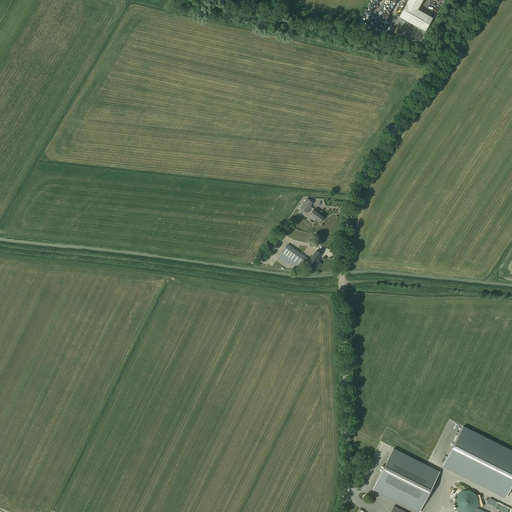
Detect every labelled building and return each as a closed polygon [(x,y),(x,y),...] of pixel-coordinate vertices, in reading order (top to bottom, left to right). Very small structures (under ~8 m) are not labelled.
[(423,0),(408,0),(399,17),(425,32),(433,19),(418,10),(423,0)] [(307,199),(300,208),(305,211),(307,209),(309,210),(311,207),(310,206),(313,203),(307,199)] [(310,215),(320,222),(324,216),(314,209),(310,215)] [(303,265),(308,258),(288,244),(278,258),(287,264),(288,261),(297,267),(300,263),(303,265)] [(308,262),(318,269),(321,263),(318,261),(319,260),(318,259),(322,254),(317,250),(308,262)] [(511,484),(511,443),(465,420),(446,459),(509,491),(511,484)] [(390,463),(378,486),(422,508),(433,485),(390,463)] [(464,491),(463,491),(462,491),(461,492),(460,493),(459,493),(458,494),(457,495),(457,496),(456,497),(456,498),(455,499),(455,500),(455,501),(455,503),(455,504),(455,505),(456,506),(456,507),(456,508),(457,509),(458,510),(459,511),(473,511),(475,511),(476,510),(477,509),(477,508),(478,507),(478,506),(479,504),(479,503),(479,502),(479,501),(479,500),(478,499),(478,498),(477,497),(477,496),(476,495),(475,494),(474,493),(473,492),(472,492),(471,491),(470,491),(469,491),(468,491),(467,490),(465,491),(464,491)] [(415,511),(395,502),(390,511),(415,511)]
